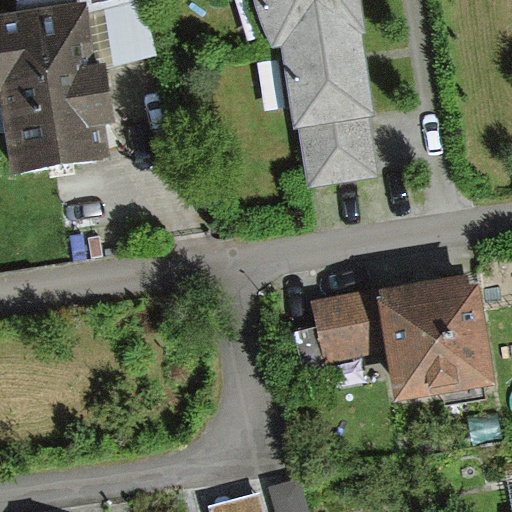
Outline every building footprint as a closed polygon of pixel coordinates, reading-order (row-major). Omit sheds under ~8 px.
[(70,0),(65,0),(0,10),(0,84),(1,84),(15,168),(96,155),(89,112),(110,109),(102,58),(80,62),(70,0)] [(86,0),(89,10),(121,0),(86,0)] [(285,39),(307,180),(373,170),(346,0),(258,0),(266,42),(285,39)] [(393,384),(480,369),(463,271),(305,299),(309,323),(282,327),(291,379),(325,373),(321,349),(351,344),(347,326),(382,320),(393,384)] [(384,356),(357,360),(362,397),(390,394),(384,356)]
